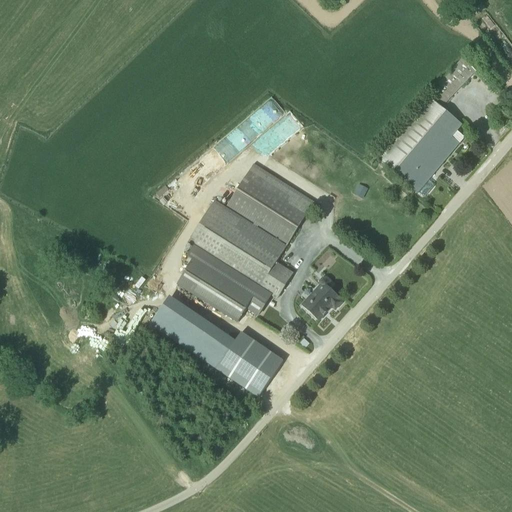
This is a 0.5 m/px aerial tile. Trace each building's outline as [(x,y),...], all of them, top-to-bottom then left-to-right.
[(465,55),(429,93),(443,107),(473,76),(488,90),(494,84),(465,55)] [(462,127),(430,100),(378,161),(418,194),(463,139),(457,133),(462,127)] [(175,199),(216,169),(207,156),(166,186),(175,199)] [(275,301),(292,276),(274,265),(314,205),(253,165),(224,208),(214,202),(186,245),(193,249),(186,258),(192,262),(176,287),(236,326),(246,311),(257,318),(271,298),(275,301)] [(354,195),(363,199),(368,189),(358,185),(354,195)] [(329,269),(335,260),(329,256),(323,265),(329,269)] [(331,287),(330,282),(327,279),(322,279),(318,283),(319,287),(301,307),(318,323),(331,309),(335,311),(341,304),(338,301),(339,300),(329,289),(331,287)] [(241,334),(215,371),(257,400),(283,362),(241,334)]
